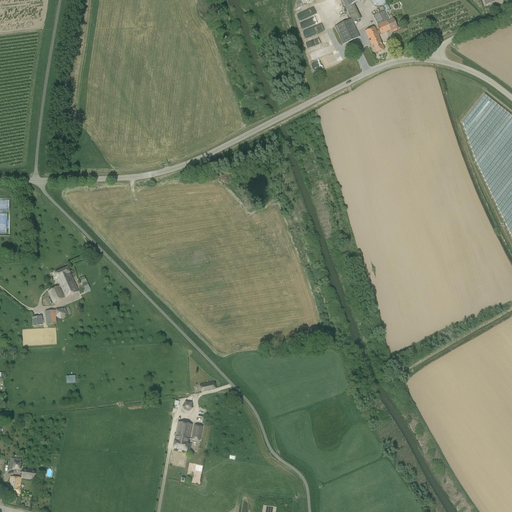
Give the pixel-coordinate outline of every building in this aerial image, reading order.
[(342,0),(351,19),(334,27),(343,45),(360,37),(353,23),(361,20),(354,5),(362,0),(342,0)] [(397,28),(393,19),(390,21),(385,10),(372,16),(381,35),(390,31),(391,31),(397,28)] [(306,11),(298,15),(301,21),(309,17),(306,11)] [(384,50),(374,28),(365,32),(371,46),(372,45),(376,53),(384,50)] [(315,70),(333,63),(331,56),(313,63),(315,70)] [(53,304),(64,299),(59,288),(60,288),(65,298),(78,292),(76,288),(67,268),(54,274),(60,286),(48,292),(53,304)] [(90,289),(84,277),(80,279),(85,291),(90,289)] [(65,315),(67,313),(65,309),(62,310),(56,311),(56,317),(61,319),(65,315)] [(55,311),(45,312),(46,324),(56,323),(55,311)] [(200,385),(200,387),(201,393),(203,392),(215,390),(216,389),(215,384),(215,383),(214,383),(214,382),(200,385)] [(192,410),(192,409),(191,404),(191,403),(190,403),(185,403),(185,402),(185,403),(184,403),(182,408),(182,409),(185,412),(186,413),(187,413),(192,410)] [(190,444),(189,444),(192,425),(178,423),(173,448),(190,451),(191,445),(190,445),(190,444)] [(192,428),(189,439),(191,440),(200,441),(203,427),(201,427),(193,426),(193,428),(192,428)] [(20,470),(21,460),(11,458),(9,468),(20,470)] [(23,468),(21,479),(35,481),(36,470),(23,468)] [(20,488),(21,478),(10,478),(9,489),(9,494),(20,494),(21,488),(20,488)]
